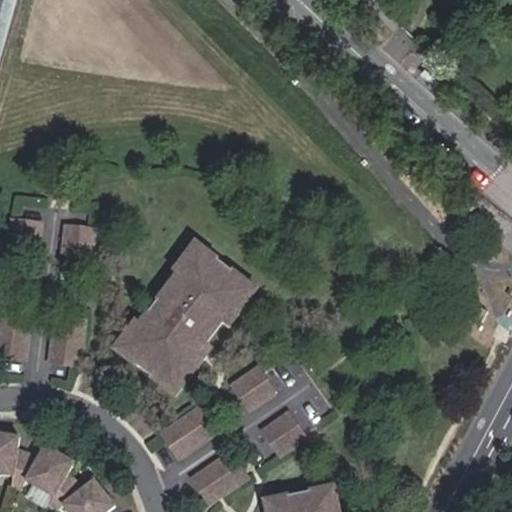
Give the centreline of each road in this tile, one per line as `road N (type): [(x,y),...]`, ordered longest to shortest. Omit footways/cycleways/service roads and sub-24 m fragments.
road 1 (tertiary): [(299,0),(511,192)]
road 2 (residential): [(161,511),(127,444),(92,417),(59,402),(0,395)]
road 3 (tertiary): [(511,394),(446,511)]
